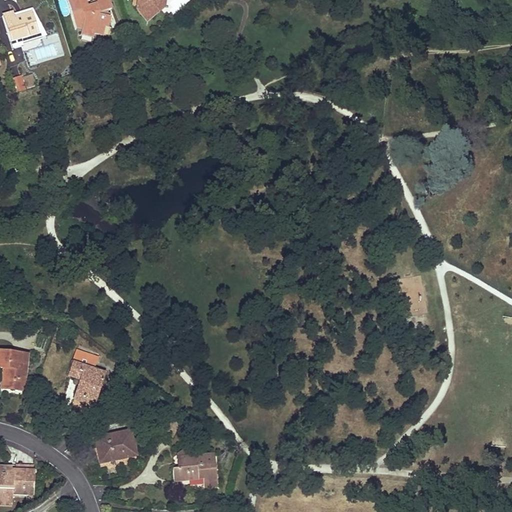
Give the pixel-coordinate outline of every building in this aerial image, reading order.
[(106,16),(107,13),(107,10),(111,10),(108,0),(93,0),(95,5),(87,8),(85,2),(87,1),(86,0),(68,0),(77,28),(83,30),(82,33),(93,35),(93,33),(103,35),(105,27),(107,27),(109,17),(106,16)] [(165,0),(159,0),(159,2),(148,11),(143,5),(138,0),(137,10),(146,22),(164,7),(165,0)] [(138,0),(143,5),(148,11),(159,2),(159,0),(138,0)] [(30,10),(12,15),(14,19),(20,17),(31,13),(30,10)] [(20,39),(37,34),(31,13),(20,17),(14,19),(12,15),(12,13),(2,16),(12,49),(22,47),(21,44),(20,39)] [(37,34),(20,39),(21,44),(38,38),(37,34)] [(22,77),(13,79),(17,92),(26,89),(22,77)] [(422,286),(417,276),(407,281),(413,291),(422,286)] [(66,347),(69,339),(72,331),(59,326),(53,342),(66,347)] [(0,368),(3,369),(1,379),(0,389),(24,392),(28,355),(0,351),(0,368)] [(97,359),(76,352),(73,361),(94,368),(97,359)] [(105,375),(99,373),(93,371),(94,368),(73,361),(68,376),(80,380),(75,395),(92,401),(97,387),(100,388),(105,375)] [(92,401),(75,395),(73,400),(93,407),(100,388),(97,387),(92,401)] [(180,424),(169,418),(162,431),(173,437),(180,424)] [(136,455),(133,443),(131,432),(96,439),(100,462),(136,455)] [(177,456),(177,460),(179,460),(194,458),(193,451),(187,448),(177,456)] [(194,458),(179,460),(180,469),(172,469),(174,481),(202,478),(204,488),(217,487),(214,456),(194,458)] [(0,468),(0,500),(9,501),(9,494),(12,494),(32,495),(33,483),(33,472),(10,471),(10,472),(6,472),(6,468),(0,468)] [(0,504),(12,505),(12,494),(9,494),(9,501),(0,500),(0,504)]
